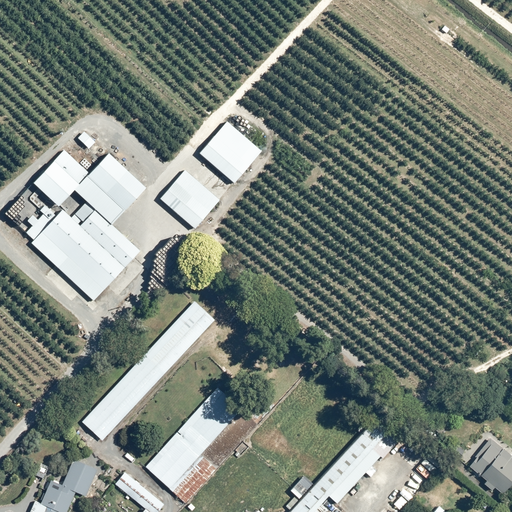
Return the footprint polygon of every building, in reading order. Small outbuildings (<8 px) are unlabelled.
[(228,120),(201,151),(236,181),(264,149),(228,120)] [(96,141),(85,131),(78,138),(89,148),(96,141)] [(24,234),(32,242),(95,299),(142,249),(114,222),(149,184),(110,149),(90,172),(65,147),(35,180),(60,204),(76,188),(88,200),(73,216),(64,207),(57,215),(50,208),(24,234)] [(222,199),(187,168),(161,197),(198,228),(222,199)] [(82,420),(103,439),(216,319),(195,299),(82,420)] [(218,387),(146,466),(187,503),(259,423),(218,387)] [(290,511),(313,511),(330,495),(338,502),(400,438),(377,418),(290,511)] [(496,485),(504,492),(511,482),(511,451),(492,436),(469,464),(487,479),(485,483),(493,489),(496,485)] [(66,511),(76,490),(88,495),(98,468),(74,459),(64,483),(53,479),(42,502),(36,499),(30,511),(66,511)] [(149,511),(156,511),(164,504),(125,470),(114,482),(144,508),(149,511)]
